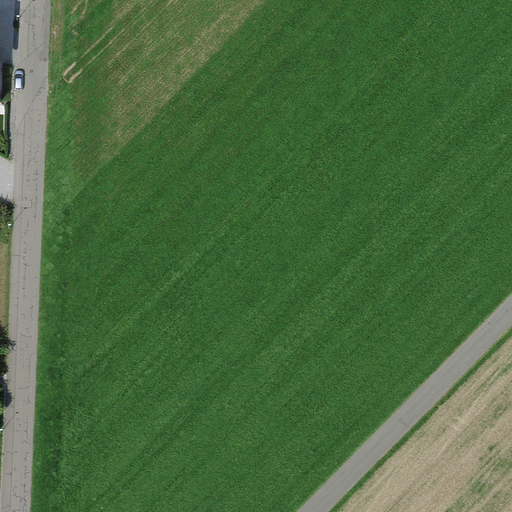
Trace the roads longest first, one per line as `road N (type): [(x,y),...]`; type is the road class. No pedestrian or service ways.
road 1 (residential): [(15,511),(34,0)]
road 2 (residential): [(311,511),(511,308)]
